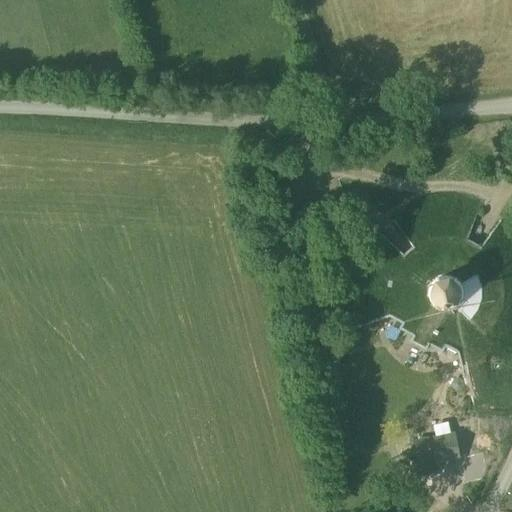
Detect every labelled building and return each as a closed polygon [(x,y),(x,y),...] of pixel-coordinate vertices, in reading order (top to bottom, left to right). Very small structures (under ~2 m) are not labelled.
[(471,232),(452,228),(451,237),(456,238),(462,239),(467,241),(468,240),(471,232)] [(462,239),(456,238),(451,237),(445,237),(436,238),(428,240),(421,243),(415,247),(414,247),(407,252),(403,256),(404,257),(399,264),(396,270),(393,276),(392,283),(391,290),(382,289),(376,306),(373,315),(375,323),(390,317),(402,324),(399,329),(413,336),(410,342),(427,351),(429,345),(443,353),(446,347),(458,354),(462,369),(481,365),(492,344),(485,335),(489,331),(494,324),(499,315),(503,302),(503,290),(502,283),(501,277),(496,267),(492,260),(485,252),(480,248),(481,247),(473,243),(468,240),(467,241),(462,239)] [(499,254),(486,240),(481,247),(480,248),(485,252),(492,260),(499,254)] [(367,303),(363,314),(367,326),(375,323),(373,315),(376,306),(367,303)] [(481,365),(462,369),(463,378),(483,374),(481,365)] [(456,434),(416,442),(422,473),(440,470),(439,462),(460,458),(456,434)]
